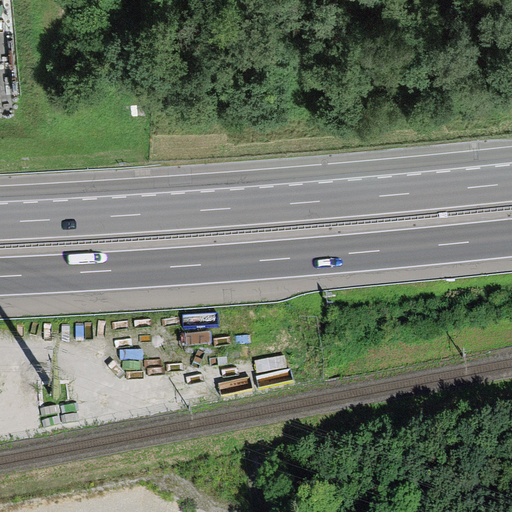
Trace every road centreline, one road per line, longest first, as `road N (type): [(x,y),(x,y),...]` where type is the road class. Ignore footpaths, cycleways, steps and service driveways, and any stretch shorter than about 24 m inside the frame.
road 1 (motorway): [(0,276),(511,237)]
road 2 (motorway): [(511,182),(0,221)]
